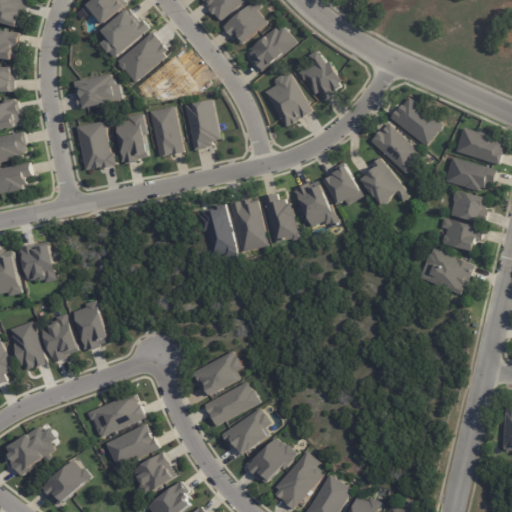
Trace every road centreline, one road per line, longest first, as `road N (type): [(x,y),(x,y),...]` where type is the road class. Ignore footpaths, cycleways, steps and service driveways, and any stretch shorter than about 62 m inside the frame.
road 1 (residential): [(0,219),(293,155),(368,104),(393,62)]
road 2 (residential): [(451,511),(511,259)]
road 3 (residential): [(511,111),(370,50),(311,0)]
road 4 (residential): [(64,0),(48,83),(72,204)]
road 5 (residential): [(163,0),(244,97),(267,163)]
road 6 (residential): [(250,511),(197,448),(157,359)]
road 7 (residential): [(0,422),(157,359)]
